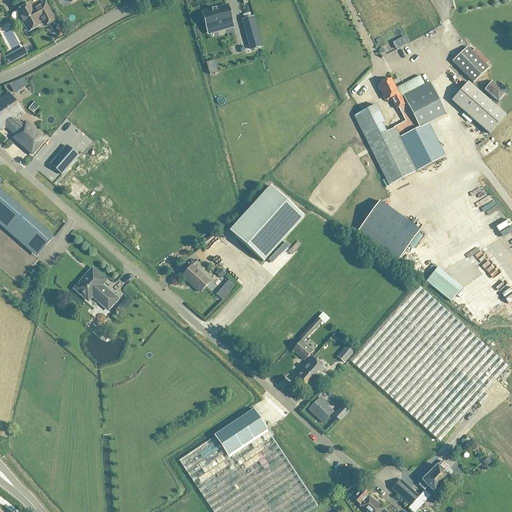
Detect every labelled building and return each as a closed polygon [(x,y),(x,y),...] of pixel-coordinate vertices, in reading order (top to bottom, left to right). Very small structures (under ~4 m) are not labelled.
[(45,2),(43,4),(33,9),(30,4),(16,11),(27,30),(40,23),(43,28),(56,21),(45,2)] [(208,33),(217,30),(224,28),(232,26),(231,23),(227,6),(216,9),(216,8),(211,9),(211,10),(202,13),(207,30),(208,33)] [(243,19),(246,32),(251,49),(262,46),(257,29),(253,16),(243,19)] [(403,33),(394,37),(398,46),(407,42),(403,33)] [(24,47),(6,57),(8,65),(28,54),(24,47)] [(488,68),(467,47),(452,62),(473,83),(488,68)] [(409,109),(402,96),(401,97),(399,93),(397,94),(390,79),(378,85),(386,100),(390,98),(395,109),(398,108),(401,113),(409,109)] [(492,81),(484,90),(498,103),(506,93),(492,81)] [(389,186),(429,166),(445,157),(430,129),(428,123),(445,114),(441,106),(429,82),(402,96),(409,109),(401,113),(405,121),(392,128),(392,129),(386,133),(382,124),(384,123),(376,105),(354,116),(389,186)] [(453,98),(451,101),(489,134),(491,131),(505,116),(467,83),(453,98)] [(15,135),(12,138),(32,155),(45,139),(26,123),(23,126),(15,120),(23,114),(8,93),(0,98),(0,129),(0,130),(5,127),(10,131),(11,130),(15,134),(14,134),(15,135)] [(503,125),(478,148),(486,157),(511,133),(503,125)] [(78,201),(89,190),(70,172),(59,183),(78,201)] [(303,217),(270,186),(229,231),(263,262),(303,217)] [(471,193),(475,201),(487,194),(483,187),(471,193)] [(0,191),(0,220),(38,254),(53,237),(0,191)] [(475,205),(482,217),(493,211),(486,199),(475,205)] [(379,202),(358,233),(399,263),(421,233),(379,202)] [(504,214),(492,219),(497,232),(509,228),(504,214)] [(214,232),(202,241),(206,246),(217,236),(214,232)] [(455,270),(478,257),(472,246),(462,251),(466,257),(452,264),(455,270)] [(209,270),(215,278),(222,273),(216,265),(209,270)] [(200,292),(209,282),(191,266),(182,276),(200,292)] [(92,268),(74,289),(85,298),(88,301),(92,297),(108,310),(117,299),(101,285),(106,281),(92,268)] [(438,268),(426,282),(451,303),(462,289),(438,268)] [(220,296),(233,285),(227,278),(214,289),(220,296)] [(418,285),(350,361),(435,438),(434,440),(438,443),(439,441),(440,442),(496,380),(508,367),(489,349),(418,285)] [(308,328),(299,338),(303,342),(312,332),(319,325),(320,326),(321,325),(323,323),(324,324),(329,319),(324,314),(322,312),(308,328)] [(304,361),(311,353),(312,353),(300,342),(292,350),(296,353),(304,361)] [(344,364),(352,354),(353,353),(346,346),(337,357),(344,364)] [(312,358),(302,370),(314,381),(324,369),(312,358)] [(314,381),(302,370),(295,377),(307,388),(314,381)] [(320,396),(318,398),(308,410),(322,423),(333,412),(327,407),(329,405),(320,396)] [(349,412),(341,405),(332,415),(340,422),(349,412)] [(227,457),(267,430),(254,410),(214,437),(227,457)] [(269,431),(275,427),(271,421),(265,425),(269,431)] [(309,511),(318,506),(267,430),(227,457),(214,437),(179,461),(212,511),(309,511)] [(334,460),(328,467),(333,471),(339,464),(334,460)] [(441,461),(430,471),(442,484),(448,478),(447,476),(451,472),(441,461)] [(422,481),(418,485),(427,494),(429,496),(433,492),(442,484),(430,471),(421,480),(422,481)] [(418,496),(400,480),(391,489),(410,506),(418,496)] [(360,506),(366,511),(380,511),(383,509),(369,496),(368,496),(360,489),(352,498),(360,506)]
